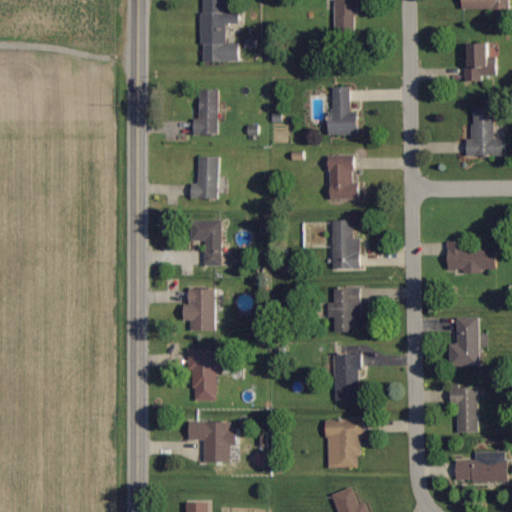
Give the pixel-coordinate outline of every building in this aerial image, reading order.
[(242,62),(242,44),(228,44),(228,24),(242,24),(242,13),(226,12),(225,0),(204,0),(204,62),(242,62)] [(358,0),(337,0),(337,33),(358,33),(358,0)] [(464,0),(465,10),(511,9),(510,0),(464,0)] [(467,82),(484,82),(484,76),(499,76),(498,58),(492,58),(492,44),(471,44),(471,56),(466,56),(467,82)] [(335,88),(336,112),(331,112),(332,136),(362,135),(361,111),(353,112),(352,88),(335,88)] [(196,136),(221,135),(220,90),(201,91),(202,119),(196,119),(196,136)] [(469,157),(508,156),(508,139),(497,140),(496,108),(474,108),(474,139),(468,140),(469,157)] [(333,200),(362,199),(362,184),(357,184),(357,156),(332,157),(333,200)] [(222,158),(201,157),(200,184),(194,184),(193,200),(221,201),(222,158)] [(224,221),(194,222),(195,242),(207,242),(207,267),(225,267),(224,221)] [(334,222),(335,270),(364,270),(364,239),(356,239),(355,221),(334,222)] [(499,271),(498,249),(466,250),(466,242),(449,242),(450,273),(499,271)] [(335,288),(336,303),(329,303),(329,316),(336,316),(337,332),(357,331),(357,317),(364,316),(364,287),(335,288)] [(218,288),(191,288),(191,303),(187,303),(187,320),(196,320),(196,329),(217,330),(218,288)] [(459,343),(451,343),(451,365),(482,364),(481,316),(458,317),(459,343)] [(193,351),(194,401),(219,400),(218,374),(226,374),(226,358),(218,358),(218,350),(193,351)] [(338,400),(363,399),(362,353),(337,354),(338,400)] [(453,388),(453,407),(459,407),(459,432),(480,432),(479,387),(453,388)] [(330,467),(363,466),(362,438),(366,437),(366,418),(329,419),(330,467)] [(232,462),(232,445),(239,445),(239,429),(232,429),(232,422),(191,421),(191,439),(206,439),(206,461),(232,462)] [(459,460),(458,481),(510,482),(511,452),(478,451),(478,460),(459,460)] [(371,511),(368,501),(361,503),(356,487),(335,494),(340,511),(371,511)] [(188,511),(211,511),(212,502),(189,502),(188,511)]
